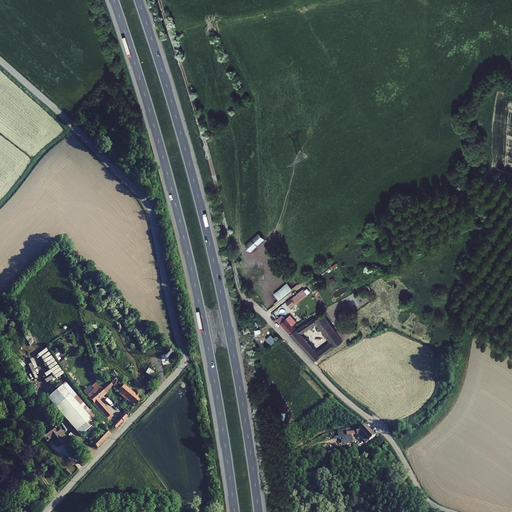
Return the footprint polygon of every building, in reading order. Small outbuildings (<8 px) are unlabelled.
[(246,245),(252,251),(266,238),(260,232),(246,245)] [(285,278),(271,290),(276,296),(291,284),(285,278)] [(294,289),(290,293),(294,298),(305,289),(302,285),(295,290),(294,289)] [(360,300),(353,288),(345,292),(353,305),(360,300)] [(290,293),(284,298),(289,303),(294,298),(290,293)] [(279,309),(274,314),(278,318),(283,313),(279,309)] [(283,313),(278,318),(288,329),(294,325),(292,321),(295,320),(296,319),(287,310),(283,313)] [(341,336),(333,326),(321,310),(313,316),(311,313),(297,323),(295,320),(292,321),(294,325),(288,329),(312,355),(341,336)] [(344,318),(333,326),(341,336),(352,328),(344,318)] [(94,346),(100,344),(97,332),(99,332),(97,324),(88,326),(94,346)] [(266,339),(271,345),(277,340),(272,334),(266,339)] [(52,372),(56,378),(64,373),(49,351),(41,356),(49,369),(44,373),(46,376),(52,372)] [(159,363),(156,367),(151,363),(145,372),(151,376),(154,371),(160,375),(165,367),(159,363)] [(27,370),(24,373),(33,384),(38,380),(26,365),(24,367),(27,370)] [(102,374),(94,381),(101,389),(109,382),(124,396),(122,397),(125,400),(121,405),(124,407),(135,394),(120,380),(122,378),(117,374),(112,379),(109,376),(106,378),(102,374)] [(89,385),(82,392),(103,415),(109,410),(107,408),(95,395),(101,389),(94,381),(92,379),(88,383),(89,385)] [(60,380),(42,396),(75,434),(93,418),(60,380)] [(124,412),(113,424),(116,428),(128,416),(124,412)] [(40,424),(35,428),(41,436),(46,432),(53,441),(58,437),(44,418),(38,423),(40,424)] [(342,428),(343,439),(348,438),(347,431),(352,430),(353,432),(359,429),(366,436),(372,432),(362,422),(356,425),(342,428)] [(89,430),(85,434),(92,441),(105,428),(101,423),(99,425),(97,423),(93,426),(96,429),(91,433),(89,430)]
